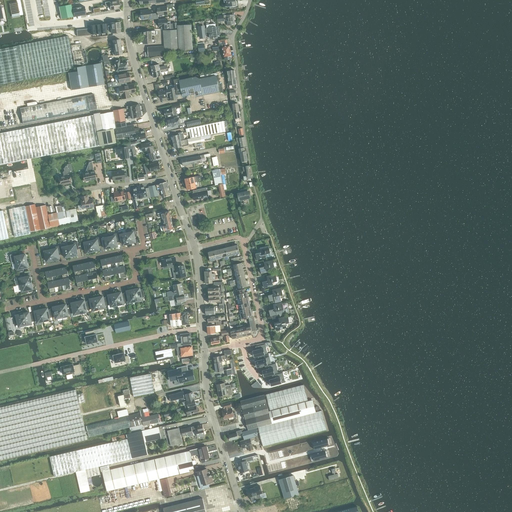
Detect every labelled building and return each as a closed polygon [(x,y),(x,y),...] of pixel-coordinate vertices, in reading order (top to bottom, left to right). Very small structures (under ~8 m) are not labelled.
[(110,7),(111,10),(120,8),(119,0),(112,0),(104,1),(105,6),(108,6),(110,7)] [(17,2),(9,3),(11,14),(19,13),(18,7),(17,7),(17,5),(18,5),(17,2)] [(71,4),(58,7),(61,19),(73,17),(71,8),(71,4)] [(84,6),(71,8),(73,17),(85,14),(84,6)] [(157,8),(158,13),(155,13),(155,19),(158,19),(159,19),(158,15),(168,14),(167,7),(157,8)] [(148,20),(155,19),(155,13),(151,14),(151,10),(141,11),(141,15),(141,18),(142,18),(142,19),(148,18),(148,20)] [(223,16),(217,16),(218,21),(227,20),(227,25),(235,24),(234,14),(227,15),(226,13),(222,13),(223,16)] [(168,22),(168,19),(159,19),(160,26),(162,26),(162,29),(177,27),(177,23),(171,24),(170,22),(168,22)] [(111,33),(120,32),(119,22),(110,23),(107,23),(108,31),(111,30),(111,33)] [(204,23),(198,24),(199,36),(200,39),(200,41),(206,41),(205,34),(209,34),(210,38),(217,37),(215,26),(215,24),(206,25),(207,28),(205,28),(204,23)] [(170,30),(163,30),(164,46),(148,47),(148,52),(148,56),(157,56),(157,55),(164,54),(164,51),(193,50),(191,25),(191,24),(184,25),(177,25),(177,29),(170,30)] [(0,84),(68,71),(67,69),(74,68),(68,36),(0,48),(0,84)] [(120,38),(113,40),(114,47),(121,46),(120,38)] [(226,39),(219,41),(220,45),(221,44),(222,46),(221,46),(223,56),(224,56),(224,60),(231,59),(231,55),(229,45),(228,45),(226,39)] [(70,45),(74,66),(87,64),(85,50),(82,51),(80,43),(70,45)] [(122,53),(121,46),(114,47),(115,52),(112,52),(112,55),(115,54),(122,53)] [(116,71),(128,68),(127,62),(122,63),(120,63),(120,62),(119,60),(114,61),(116,71)] [(68,72),(69,77),(71,90),(87,87),(104,84),(101,63),(88,65),(85,66),(76,67),(76,71),(68,72)] [(169,71),(168,68),(153,72),(154,77),(162,76),(161,72),(169,71)] [(234,70),(227,71),(229,84),(236,84),(234,70)] [(112,82),(107,83),(108,88),(113,87),(127,84),(126,81),(130,81),(129,77),(130,76),(129,74),(128,74),(128,73),(114,75),(116,81),(112,82)] [(200,79),(203,92),(204,95),(219,92),(216,76),(200,79)] [(196,77),(192,78),(195,93),(203,92),(200,79),(196,77)] [(182,96),(183,96),(195,93),(192,78),(180,80),(179,78),(174,79),(175,84),(177,94),(182,93),(182,96)] [(121,94),(122,98),(129,97),(128,94),(129,93),(135,92),(133,84),(118,87),(120,95),(121,94)] [(166,90),(159,92),(160,98),(168,97),(167,94),(170,93),(170,95),(171,100),(177,99),(176,94),(177,94),(175,84),(166,86),(167,91),(166,91),(166,90)] [(0,115),(63,104),(60,88),(0,99),(0,115)] [(173,112),(177,111),(176,108),(180,107),(180,103),(171,105),(172,109),(164,110),(165,114),(165,116),(166,116),(166,117),(174,116),(173,112)] [(129,108),(130,112),(140,110),(139,104),(126,106),(127,109),(129,108)] [(123,108),(112,110),(113,117),(124,115),(123,108)] [(130,116),(128,116),(128,119),(131,118),(141,116),(140,110),(130,112),(130,116)] [(0,132),(0,163),(67,151),(67,152),(88,147),(99,145),(107,144),(115,142),(113,129),(114,128),(126,126),(125,121),(115,123),(112,112),(103,113),(99,114),(99,113),(93,114),(93,115),(88,116),(0,132)] [(124,115),(113,117),(115,123),(125,121),(124,115)] [(178,117),(166,120),(168,127),(180,124),(180,123),(181,123),(181,122),(180,119),(180,118),(179,118),(178,117)] [(210,134),(232,130),(230,120),(198,126),(186,129),(186,132),(192,131),(193,134),(190,135),(191,139),(210,134)] [(126,126),(114,128),(115,134),(116,138),(117,138),(129,136),(128,130),(133,129),(132,124),(126,126)] [(133,129),(128,130),(129,136),(130,140),(136,138),(137,141),(144,139),(143,137),(145,137),(144,130),(143,130),(139,131),(138,128),(133,129)] [(179,135),(172,136),(174,142),(184,140),(183,134),(183,132),(178,133),(179,135)] [(184,140),(174,142),(175,148),(189,145),(189,144),(194,143),(195,148),(202,146),(201,142),(211,140),(210,134),(191,139),(184,140)] [(130,142),(130,144),(133,155),(136,155),(134,145),(137,144),(140,144),(139,140),(130,142)] [(140,144),(137,144),(138,149),(141,148),(142,151),(147,150),(153,149),(151,141),(140,143),(140,144)] [(122,147),(119,147),(121,159),(129,157),(127,149),(131,148),(130,142),(121,144),(122,147)] [(245,152),(244,152),(244,148),(239,148),(239,153),(241,153),(242,161),(246,161),(246,160),(247,160),(245,153),(245,152)] [(153,149),(147,150),(150,160),(156,158),(153,149)] [(210,153),(201,155),(201,156),(191,158),(193,164),(202,162),(202,159),(205,158),(205,157),(210,156),(210,153)] [(183,166),(193,164),(191,158),(182,160),(183,166)] [(85,173),(82,173),(84,181),(95,179),(94,171),(93,171),(91,162),(89,162),(85,173)] [(148,164),(143,164),(146,174),(151,173),(150,172),(160,169),(159,165),(158,163),(157,162),(148,164)] [(69,175),(72,174),(70,163),(66,164),(67,165),(65,166),(63,168),(64,171),(63,171),(62,172),(63,175),(57,176),(59,185),(71,182),(69,175)] [(252,178),(249,166),(245,167),(247,176),(246,177),(246,176),(243,176),(244,181),(247,180),(249,180),(248,178),(252,178)] [(220,169),(213,171),(213,175),(214,178),(222,177),(221,175),(220,169)] [(127,177),(126,174),(126,172),(123,172),(123,170),(111,172),(113,180),(124,179),(124,177),(127,177)] [(185,179),(186,184),(195,182),(199,181),(198,176),(185,179)] [(222,177),(214,178),(215,185),(219,185),(224,184),(222,177)] [(167,182),(156,185),(158,190),(161,189),(168,187),(167,182)] [(171,195),(168,187),(161,189),(158,190),(156,185),(149,187),(151,197),(159,195),(158,193),(161,192),(162,192),(163,197),(169,195),(170,195),(171,195)] [(148,188),(145,189),(145,187),(141,187),(137,188),(133,189),(135,198),(139,198),(139,199),(143,198),(143,197),(147,196),(147,198),(150,197),(148,188)] [(193,193),(192,193),(193,200),(203,198),(202,197),(209,196),(207,190),(206,187),(193,190),(193,193)] [(241,205),(248,203),(247,199),(251,198),(249,190),(238,193),(239,200),(240,200),(240,201),(241,205)] [(115,201),(125,199),(124,191),(114,193),(114,196),(111,197),(112,202),(115,201)] [(92,207),(94,206),(92,199),(90,199),(88,198),(88,195),(81,197),(81,201),(81,205),(78,205),(79,210),(82,209),(82,208),(88,207),(89,207),(89,208),(91,208),(92,208),(92,207)] [(0,239),(30,233),(30,232),(40,230),(35,207),(35,204),(25,206),(0,210),(0,239)] [(36,207),(35,207),(40,230),(50,228),(51,228),(51,227),(48,214),(46,205),(36,207)] [(56,206),(57,212),(60,225),(79,222),(76,208),(65,210),(64,206),(62,207),(61,205),(56,206)] [(98,216),(106,215),(104,205),(96,206),(98,216)] [(60,225),(57,212),(48,214),(51,227),(60,225)] [(170,229),(174,229),(172,221),(167,222),(167,223),(166,224),(164,224),(164,225),(165,232),(171,231),(170,229)] [(133,230),(126,231),(127,232),(129,243),(131,243),(131,244),(134,243),(134,242),(135,242),(134,237),(137,236),(136,229),(133,230)] [(119,240),(122,240),(123,245),(124,244),(124,245),(128,244),(127,244),(129,243),(127,232),(123,233),(123,232),(117,233),(119,240)] [(111,247),(113,247),(113,248),(116,247),(116,246),(117,246),(116,241),(119,240),(117,233),(108,235),(109,236),(111,247)] [(101,244),(104,243),(105,249),(106,248),(106,249),(109,248),(111,247),(109,236),(104,237),(104,236),(99,237),(101,244)] [(93,251),(95,251),(95,252),(98,251),(98,250),(99,250),(98,245),(101,244),(99,237),(90,239),(93,251)] [(90,239),(81,241),(83,248),(86,247),(87,252),(88,252),(88,253),(91,252),(93,251),(90,239)] [(71,256),(73,256),(76,256),(76,255),(77,255),(76,249),(79,249),(77,242),(68,244),(71,256)] [(61,253),(64,252),(65,257),(66,257),(66,258),(69,257),(69,256),(71,256),(68,244),(59,246),(61,253)] [(238,245),(232,246),(234,255),(236,255),(236,253),(240,253),(238,245)] [(53,260),(55,259),(55,260),(58,260),(58,259),(59,258),(58,253),(61,253),(59,246),(50,248),(53,260)] [(232,246),(226,248),(228,256),(231,255),(232,256),(234,255),(232,246)] [(261,252),(256,253),(257,259),(266,257),(271,256),(270,252),(269,248),(269,246),(260,248),(261,252)] [(50,248),(41,250),(43,257),(45,256),(47,261),(48,261),(48,262),(51,261),(51,260),(53,260),(50,248)] [(220,249),(214,251),(216,259),(219,258),(220,259),(222,258),(220,249)] [(217,260),(216,259),(214,251),(208,252),(210,260),(214,259),(214,260),(217,260)] [(12,254),(14,263),(27,260),(26,259),(27,258),(26,255),(25,254),(20,255),(20,252),(12,254)] [(112,257),(113,262),(117,261),(119,267),(124,266),(122,255),(112,257)] [(103,270),(111,269),(110,263),(113,262),(112,257),(101,260),(103,270)] [(186,276),(184,264),(177,266),(176,264),(175,257),(162,260),(164,266),(175,264),(177,277),(186,276)] [(265,265),(260,266),(261,273),(270,271),(270,267),(274,266),(273,261),(273,259),(264,261),(265,265)] [(29,265),(28,262),(27,262),(27,260),(14,263),(16,272),(24,271),(23,268),(28,267),(28,266),(29,265)] [(84,263),(85,268),(90,267),(91,273),(96,272),(94,261),(84,263)] [(75,276),(81,275),(80,270),(85,268),(84,263),(73,266),(75,276)] [(119,267),(114,268),(115,273),(120,272),(121,278),(127,277),(124,266),(119,267)] [(67,267),(56,269),(57,274),(62,273),(63,279),(69,278),(68,274),(67,267)] [(114,268),(111,269),(103,270),(106,281),(111,280),(110,275),(115,273),(114,268)] [(56,269),(46,272),(48,282),(53,281),(52,276),(57,274),(56,269)] [(91,273),(86,274),(87,279),(92,278),(93,284),(99,283),(96,272),(91,273)] [(268,280),(263,281),(264,287),(273,285),(273,281),(277,280),(276,273),(266,275),(268,280)] [(17,276),(19,285),(31,282),(31,280),(32,280),(31,277),(30,277),(30,276),(25,277),(24,274),(17,276)] [(86,274),(81,275),(75,276),(78,287),(83,286),(82,281),(87,279),(86,274)] [(229,281),(230,284),(246,280),(245,274),(237,276),(237,279),(233,281),(233,280),(229,281)] [(63,279),(59,280),(60,285),(62,285),(63,290),(66,290),(71,289),(69,278),(63,279)] [(53,281),(48,282),(50,293),(56,292),(55,287),(60,285),(59,280),(53,281)] [(31,282),(19,285),(16,285),(18,292),(21,291),(21,294),(28,292),(28,290),(33,288),(33,287),(33,284),(32,284),(31,282)] [(173,285),(174,290),(167,292),(166,292),(167,296),(174,295),(184,293),(182,283),(173,285)] [(270,294),(268,295),(269,301),(273,300),(273,302),(281,300),(281,297),(283,297),(283,296),(283,295),(281,287),(272,289),(270,290),(270,291),(270,292),(269,292),(269,293),(270,294)] [(140,288),(133,289),(136,301),(141,300),(140,298),(145,297),(143,289),(140,289),(140,288)] [(127,292),(124,293),(126,301),(130,300),(131,302),(136,301),(133,289),(127,291),(127,292)] [(237,300),(240,299),(249,297),(247,291),(245,292),(244,289),(235,291),(237,300)] [(121,292),(115,293),(117,305),(122,304),(122,302),(126,301),(124,293),(121,293),(121,292)] [(109,296),(106,297),(108,305),(112,304),(112,306),(117,305),(115,293),(108,295),(109,296)] [(185,302),(184,295),(177,297),(177,295),(174,296),(174,299),(175,300),(174,300),(175,306),(184,304),(183,302),(185,302)] [(103,296),(96,297),(99,309),(104,308),(103,306),(108,305),(106,297),(103,297),(103,296)] [(90,300),(87,301),(89,309),(93,308),(94,310),(99,309),(96,297),(90,299),(90,300)] [(84,300),(78,301),(80,313),(85,312),(85,310),(89,309),(87,301),(85,301),(84,300)] [(72,304),(69,305),(71,313),(75,312),(75,314),(80,313),(78,301),(71,303),(72,304)] [(274,308),(269,309),(271,316),(279,314),(280,316),(284,315),(284,313),(289,312),(287,303),(283,304),(282,302),(274,304),(274,308)] [(66,304),(59,305),(62,317),(67,316),(67,314),(71,313),(69,305),(66,305),(66,304)] [(53,308),(51,309),(52,317),(57,316),(57,318),(62,317),(59,305),(53,307),(53,308)] [(205,307),(205,315),(215,314),(214,306),(205,307)] [(47,308),(41,309),(44,321),(49,320),(48,318),(52,317),(51,309),(48,309),(47,308)] [(35,312),(32,313),(34,321),(38,320),(39,322),(44,321),(41,309),(35,311),(35,312)] [(29,312),(23,313),(25,325),(30,324),(30,322),(34,321),(32,313),(29,313),(29,312)] [(170,314),(171,320),(178,320),(178,319),(181,319),(188,318),(187,312),(170,314)] [(254,316),(253,317),(252,312),(240,315),(241,319),(244,318),(244,319),(248,318),(250,324),(255,322),(254,316)] [(16,315),(17,316),(14,317),(15,325),(20,324),(20,326),(25,325),(23,313),(16,315)] [(279,315),(272,317),(274,324),(275,323),(276,329),(286,327),(286,326),(287,325),(287,324),(292,323),(290,315),(279,318),(279,315)] [(150,317),(135,320),(137,327),(143,325),(143,327),(152,326),(151,323),(155,322),(154,316),(150,317)] [(172,326),(189,324),(188,318),(181,319),(178,319),(178,320),(171,320),(172,326)] [(129,321),(114,324),(116,333),(131,330),(129,321)] [(257,331),(255,322),(250,324),(250,325),(246,326),(248,336),(253,335),(253,332),(257,331)] [(235,327),(235,330),(236,330),(238,338),(243,337),(240,325),(235,327)] [(208,327),(209,334),(216,333),(216,332),(220,332),(220,326),(208,327)] [(87,336),(85,337),(87,344),(98,341),(96,334),(94,334),(94,331),(86,332),(87,336)] [(181,334),(182,343),(178,344),(178,346),(179,346),(183,346),(183,345),(192,344),(190,333),(181,334)] [(258,349),(252,351),(254,357),(267,353),(265,346),(271,344),(271,343),(270,342),(264,343),(265,344),(257,346),(258,349)] [(182,356),(193,355),(192,346),(180,348),(182,356)] [(171,348),(155,352),(157,361),(173,358),(171,348)] [(220,355),(213,357),(214,363),(221,361),(228,360),(227,355),(232,354),(231,350),(231,349),(224,351),(225,355),(220,356),(220,355)] [(118,354),(113,355),(115,362),(125,360),(126,363),(129,362),(128,356),(125,357),(124,352),(120,353),(118,354)] [(259,360),(255,361),(256,367),(271,364),(268,354),(260,356),(261,359),(259,360)] [(221,361),(214,363),(216,371),(223,370),(221,361)] [(268,369),(262,370),(263,377),(278,373),(276,363),(267,365),(268,369)] [(66,365),(61,367),(63,374),(70,372),(74,371),(75,374),(81,373),(79,364),(73,366),(73,364),(68,365),(66,365)] [(177,369),(168,371),(170,381),(178,380),(179,383),(183,382),(195,379),(193,369),(188,370),(187,365),(177,367),(177,369)] [(273,378),(269,379),(270,386),(285,382),(283,372),(274,375),(275,378),(273,378)] [(151,374),(130,377),(133,396),(154,393),(151,374)] [(272,424),(258,427),(263,446),(326,430),(325,424),(321,410),(315,412),(312,400),(308,401),(303,385),(303,384),(266,394),(270,411),(268,411),(272,424)] [(232,395),(231,387),(218,390),(219,396),(226,395),(227,396),(232,395)] [(82,393),(77,394),(76,389),(75,389),(0,407),(0,459),(87,439),(87,437),(83,424),(78,403),(84,402),(85,402),(83,393),(82,393)] [(184,391),(169,395),(171,401),(182,398),(183,402),(187,400),(193,399),(193,400),(195,400),(193,392),(184,394),(184,391)] [(118,396),(120,406),(126,405),(124,394),(118,396)] [(264,395),(240,401),(245,420),(246,424),(248,430),(242,431),(243,434),(244,440),(254,437),(258,436),(256,428),(258,427),(272,424),(268,411),(268,408),(265,399),(264,395)] [(183,402),(182,402),(183,405),(185,405),(185,408),(187,408),(196,405),(195,400),(193,400),(193,399),(187,400),(183,402)] [(232,406),(231,403),(223,405),(224,408),(225,408),(226,411),(222,412),(224,419),(233,416),(234,417),(236,416),(235,412),(233,413),(232,408),(231,408),(231,407),(232,406)] [(196,405),(187,408),(187,410),(187,411),(188,413),(188,414),(189,415),(192,414),(192,413),(199,411),(199,410),(199,408),(198,408),(197,405),(196,405)] [(147,408),(139,410),(140,413),(141,417),(149,416),(147,408)] [(117,412),(110,413),(112,419),(118,417),(128,415),(127,409),(117,411),(117,412)] [(140,413),(131,415),(133,426),(143,424),(141,417),(140,413)] [(149,416),(141,417),(143,424),(143,425),(160,421),(158,413),(149,416)] [(88,425),(86,426),(89,437),(130,427),(133,426),(131,415),(119,418),(92,424),(88,425)] [(177,423),(171,424),(175,444),(183,442),(179,427),(178,427),(177,423)] [(166,441),(167,445),(175,444),(171,424),(142,431),(131,433),(127,434),(126,434),(126,437),(127,437),(128,438),(96,446),(49,456),(54,476),(75,471),(80,492),(90,490),(87,477),(100,474),(98,466),(101,465),(148,454),(145,442),(161,438),(167,437),(168,441),(166,441)] [(133,426),(130,427),(131,432),(144,429),(143,425),(143,424),(133,426)] [(196,426),(181,429),(183,436),(189,434),(189,436),(193,435),(196,435),(197,437),(198,436),(199,437),(200,438),(201,438),(202,438),(203,438),(204,437),(204,436),(204,435),(205,434),(202,424),(196,426)] [(230,440),(238,438),(238,436),(243,434),(242,431),(241,429),(236,431),(236,432),(229,434),(230,440)] [(240,442),(242,448),(248,447),(249,450),(253,449),(251,441),(255,440),(254,438),(240,442)] [(329,439),(315,443),(316,449),(330,446),(329,439)] [(210,457),(207,445),(192,449),(189,450),(190,451),(191,456),(199,454),(202,463),(205,462),(205,461),(205,459),(206,458),(210,457)] [(313,454),(310,455),(311,461),(314,460),(315,460),(314,460),(329,457),(328,456),(328,457),(327,450),(312,454),(313,454)] [(194,468),(191,456),(190,451),(110,470),(108,465),(100,467),(106,491),(107,491),(190,472),(189,469),(194,468)] [(247,457),(246,458),(242,459),(243,462),(238,463),(237,463),(240,473),(249,470),(246,462),(247,461),(251,460),(253,459),(253,458),(252,456),(247,457)] [(201,474),(201,476),(202,480),(199,481),(201,487),(202,489),(203,488),(208,486),(207,484),(208,483),(212,482),(211,476),(211,474),(208,475),(206,468),(196,472),(197,475),(197,476),(201,474)] [(334,474),(328,476),(329,480),(339,478),(337,473),(335,474),(335,473),(336,472),(335,468),(331,469),(332,473),(334,473),(334,474)] [(97,475),(95,475),(94,476),(93,477),(92,478),(92,479),(92,480),(92,482),(92,483),(93,484),(94,485),(95,486),(97,486),(98,486),(99,486),(100,485),(101,484),(102,483),(103,482),(103,480),(103,479),(102,478),(101,477),(100,476),(99,475),(98,475),(97,475)] [(284,499),(299,494),(293,475),(278,479),(284,499)] [(167,478),(161,480),(165,497),(171,495),(167,478)] [(259,485),(246,489),(248,497),(250,497),(251,500),(261,497),(260,494),(262,493),(259,485)] [(164,511),(206,511),(203,497),(163,506),(164,511)] [(278,511),(286,509),(284,501),(276,503),(278,511)]
